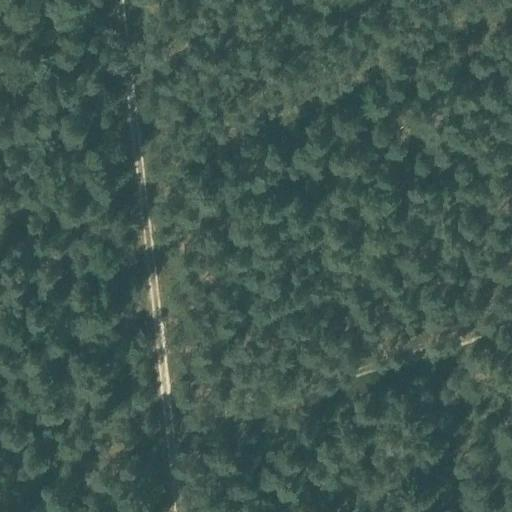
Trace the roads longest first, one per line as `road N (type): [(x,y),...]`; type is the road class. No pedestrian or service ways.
road 1 (track): [(175,511),(114,0)]
road 2 (track): [(167,440),(511,322)]
